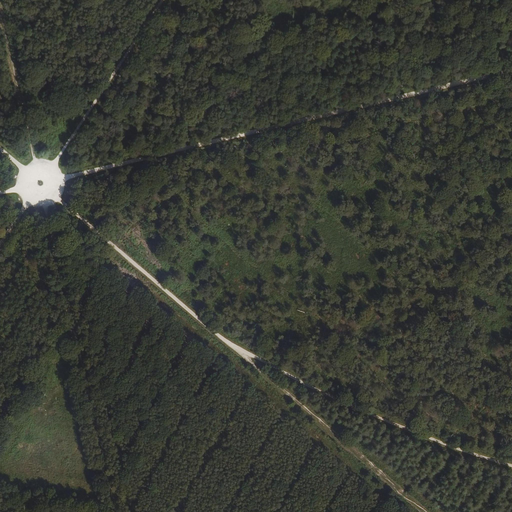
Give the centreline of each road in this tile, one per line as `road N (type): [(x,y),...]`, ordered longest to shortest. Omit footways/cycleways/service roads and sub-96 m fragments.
road 1 (track): [(0,192),(511,72)]
road 2 (track): [(116,511),(40,183)]
road 3 (track): [(233,346),(328,395),(511,466)]
road 4 (track): [(40,183),(233,346)]
road 5 (track): [(162,0),(40,183)]
